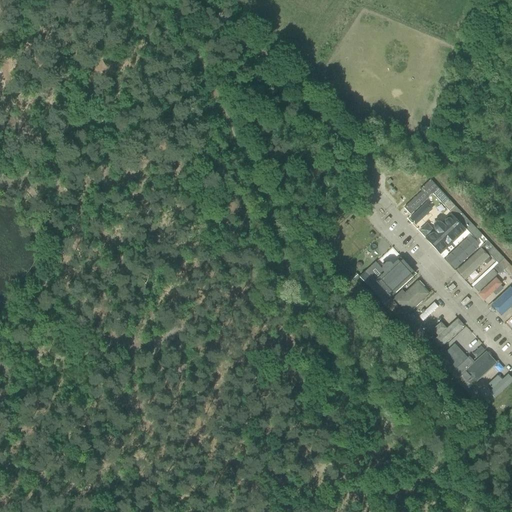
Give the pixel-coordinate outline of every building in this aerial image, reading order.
[(430,180),(402,207),(410,216),(432,195),(465,230),(471,224),(470,224),(454,207),(454,206),(448,200),(430,180)] [(432,197),(426,203),(441,219),(447,213),(432,197)] [(424,206),(417,214),(424,221),(431,213),(424,206)] [(464,230),(452,217),(427,241),(438,254),(464,230)] [(471,224),(465,230),(476,241),(481,236),(481,235),(471,224)] [(467,234),(444,255),(451,262),(473,242),(467,234)] [(487,253),(492,247),(487,242),(479,248),(485,254),(487,253)] [(503,259),(492,247),(487,253),(497,264),(503,259)] [(416,274),(394,250),(380,262),(385,267),(380,271),(388,279),(379,287),(389,299),(416,274)] [(481,251),(456,274),(465,283),(490,261),(481,251)] [(511,279),(511,268),(503,259),(497,264),(493,269),(499,275),(503,271),(511,279)] [(359,278),(373,293),(378,287),(365,272),(359,278)] [(508,287),(498,277),(479,294),(484,300),(491,294),(495,299),(508,287)] [(428,294),(417,283),(396,302),(406,314),(428,294)] [(378,287),(373,293),(384,305),(390,300),(378,287)] [(511,291),(510,289),(489,307),(501,320),(511,309),(511,291)] [(390,300),(384,305),(400,322),(406,317),(390,300)] [(444,308),(438,302),(435,305),(431,301),(420,311),(424,316),(421,319),(426,325),(444,308)] [(406,317),(400,322),(417,340),(423,335),(406,317)] [(433,342),(440,349),(463,327),(457,322),(446,331),(441,325),(433,333),(437,338),(433,342)] [(423,335),(417,340),(433,357),(439,352),(428,341),(432,337),(426,331),(423,335)] [(468,357),(481,345),(467,331),(455,343),(468,357)] [(449,375),(467,359),(454,345),(442,356),(439,352),(433,357),(449,375)] [(467,372),(476,382),(496,363),(486,354),(467,372)] [(451,377),(466,392),(471,387),(475,384),(474,384),(476,382),(471,376),(466,381),(461,376),(466,371),(465,370),(472,364),(467,359),(449,375),(451,377)] [(511,381),(511,380),(508,376),(502,382),(498,377),(487,386),(492,391),(489,394),(493,398),(511,381)] [(482,409),(482,410),(488,405),(471,387),(466,392),(466,393),(482,409)]
